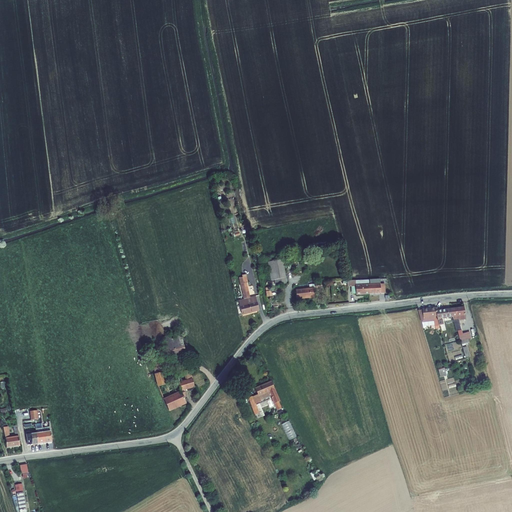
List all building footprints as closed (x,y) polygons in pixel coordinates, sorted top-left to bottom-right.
[(282,259),(267,262),(271,280),(274,280),(275,285),(286,284),(286,278),(287,278),(285,271),(284,266),(285,266),(285,264),(286,263),(285,260),(283,261),(282,259)] [(242,277),(239,278),(244,299),(239,300),(242,314),(258,310),(255,296),(250,297),(246,282),(248,282),(246,274),(242,275),(242,277)] [(356,294),(355,280),(343,281),(343,283),(347,283),(347,286),(351,286),(351,294),(356,294)] [(369,284),(368,280),(355,280),(356,294),(356,295),(361,295),(361,296),(365,296),(365,294),(369,294),(369,284)] [(369,284),(369,294),(380,293),(381,293),(385,292),(384,284),(380,284),(380,283),(369,284)] [(314,287),(296,289),(296,300),(314,297),(314,287)] [(441,328),(439,319),(438,310),(426,311),(427,319),(435,318),(438,329),(441,328)] [(441,310),(438,310),(439,319),(441,328),(445,327),(443,319),(453,318),(452,311),(442,312),(441,310)] [(181,333),(162,337),(167,360),(186,356),(181,333)] [(151,355),(155,373),(163,372),(159,353),(151,355)] [(184,390),(194,387),(192,379),(193,379),(190,370),(183,371),(185,380),(178,382),(180,391),(163,399),(168,410),(186,402),(183,397),(181,391),(184,390)] [(154,374),(157,386),(167,384),(164,373),(154,374)] [(451,387),(455,387),(454,379),(440,381),(441,386),(451,384),(451,387)] [(279,410),(280,410),(281,412),(284,411),(283,409),(284,408),(281,402),(282,401),(273,382),(258,389),(261,395),(270,391),(279,410)] [(262,413),(264,416),(268,414),(267,411),(274,408),(271,400),(259,406),(254,396),(249,398),(258,415),(262,413)] [(29,411),(31,420),(38,419),(37,410),(29,411)] [(289,440),(296,436),(289,420),(281,424),(289,440)] [(42,424),(44,443),(52,442),(49,423),(42,424)] [(44,443),(42,424),(35,425),(35,428),(37,444),(44,443)] [(8,427),(3,427),(7,448),(20,446),(17,425),(13,426),(14,433),(15,433),(15,436),(8,437),(8,436),(9,436),(8,427)] [(28,445),(37,444),(35,428),(32,428),(32,431),(26,432),(28,445)] [(28,472),(27,464),(20,466),(21,473),(28,472)]
